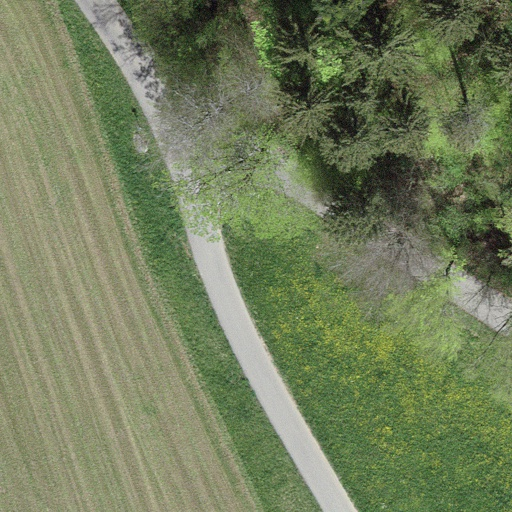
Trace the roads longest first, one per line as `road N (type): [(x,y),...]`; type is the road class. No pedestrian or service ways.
road 1 (unclassified): [(157,119),(240,330),(339,511)]
road 2 (unclassified): [(511,343),(157,119)]
road 3 (unclassified): [(90,0),(157,119)]
